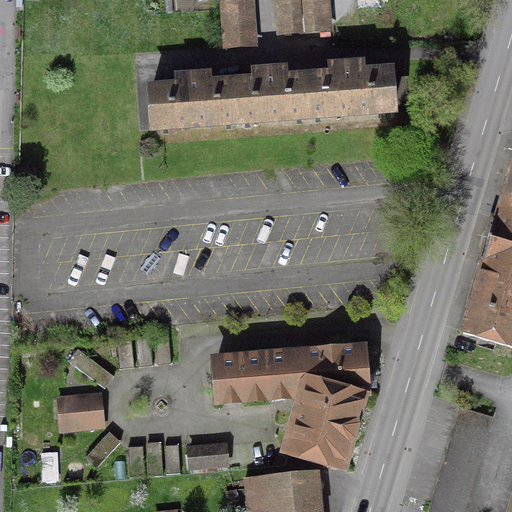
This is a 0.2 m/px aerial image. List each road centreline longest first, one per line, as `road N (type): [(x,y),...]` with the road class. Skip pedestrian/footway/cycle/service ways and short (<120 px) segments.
road 1 (tertiary): [(487,111),(368,511)]
road 2 (unknown): [(369,510),(321,472),(209,427),(138,424),(114,413),(128,385),(188,363),(192,350)]
